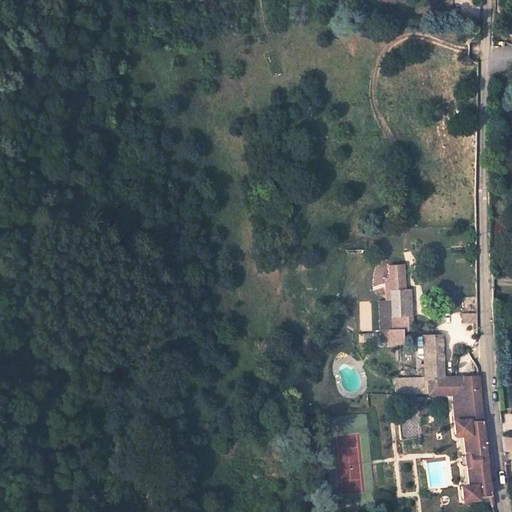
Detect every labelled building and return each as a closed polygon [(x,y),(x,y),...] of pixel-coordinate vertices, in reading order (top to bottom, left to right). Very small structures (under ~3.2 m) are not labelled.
[(469,28),(468,29),(469,31),(470,33),(471,34),(474,34),(477,32),(478,30),(478,28),(477,26),(475,25),(472,25),(471,25),(470,26),(469,28)] [(365,249),(364,239),(345,239),(345,250),(365,249)] [(409,318),(408,292),(389,292),(390,303),(390,319),(409,318)] [(390,319),(390,303),(378,303),(379,333),(381,332),(400,332),(409,332),(409,318),(390,319)] [(400,345),(400,332),(381,332),(382,346),(400,345)] [(442,377),(440,336),(425,336),(426,379),(396,381),(396,395),(451,394),(455,434),(462,434),(465,455),(463,456),(462,456),(461,458),(461,459),(461,461),(462,463),(463,464),(466,465),(469,486),(460,487),(462,500),(476,498),(476,497),(490,495),(482,434),(478,376),(442,377)] [(420,438),(417,404),(396,406),(399,439),(420,438)] [(502,444),(503,451),(511,451),(511,438),(501,438),(502,444)]
